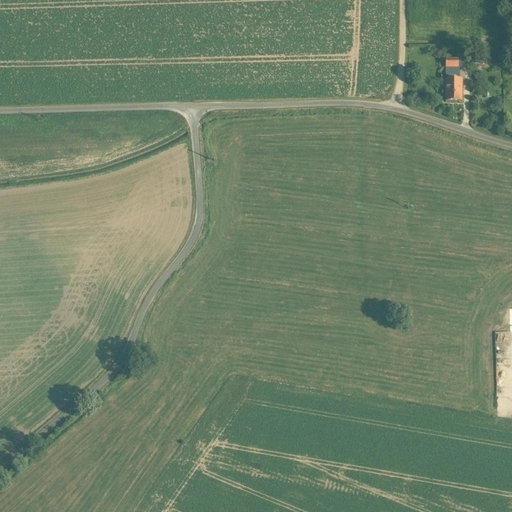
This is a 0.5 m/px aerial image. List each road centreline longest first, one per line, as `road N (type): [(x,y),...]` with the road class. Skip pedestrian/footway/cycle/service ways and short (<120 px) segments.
road 1 (unclassified): [(0,109),(380,102),(511,144)]
road 2 (track): [(194,107),(201,229),(147,312),(125,366),(0,478)]
